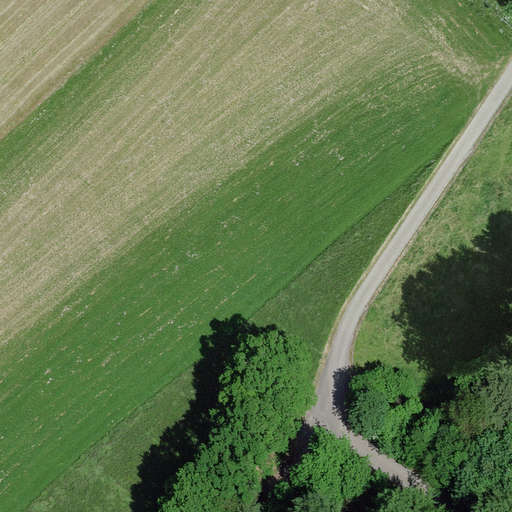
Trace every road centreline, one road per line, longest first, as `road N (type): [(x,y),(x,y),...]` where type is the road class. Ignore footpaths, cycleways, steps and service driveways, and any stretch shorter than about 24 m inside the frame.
road 1 (track): [(511,68),(361,294),(340,351),(331,411),(384,466),(473,511)]
road 2 (track): [(259,511),(309,419),(331,411)]
